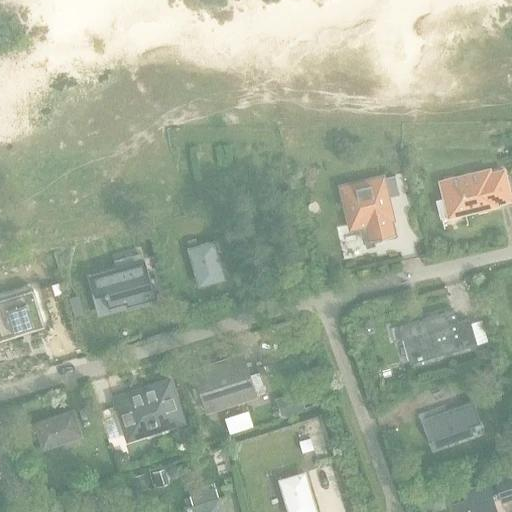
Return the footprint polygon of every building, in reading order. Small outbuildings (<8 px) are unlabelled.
[(502,171),(488,175),(487,171),(439,182),(443,200),(436,202),(440,218),(447,216),(447,217),(496,206),(496,204),(509,200),(502,171)] [(386,184),(342,195),(352,238),(365,234),(369,249),(398,242),(394,226),(397,226),(391,204),(403,201),(398,182),(386,185),(386,184)] [(186,249),(196,285),(221,278),(211,242),(186,249)] [(143,258),(100,270),(110,304),(124,300),(125,302),(155,293),(151,281),(150,276),(147,277),(143,258)] [(32,288),(0,297),(0,339),(43,326),(32,288)] [(468,319),(457,322),(454,311),(401,325),(411,359),(416,358),(417,360),(421,358),(422,361),(476,345),(468,319)] [(257,372),(248,375),(241,355),(215,364),(217,368),(194,375),(205,411),(264,392),(257,372)] [(497,364),(483,363),(482,376),(497,377),(497,364)] [(167,427),(182,422),(169,383),(156,387),(155,384),(125,394),(126,397),(113,402),(124,434),(126,440),(167,427)] [(423,418),(433,449),(446,444),(443,435),(479,423),(472,401),(423,418)] [(35,423),(43,448),(78,437),(71,412),(35,423)] [(279,480),(289,511),(305,511),(314,509),(303,472),(279,480)] [(463,501),(453,505),(454,511),(495,511),(491,498),(500,495),(495,481),(461,493),(463,501)] [(192,507),(193,511),(220,511),(217,499),(192,507)] [(101,511),(141,511),(138,501),(101,511)]
